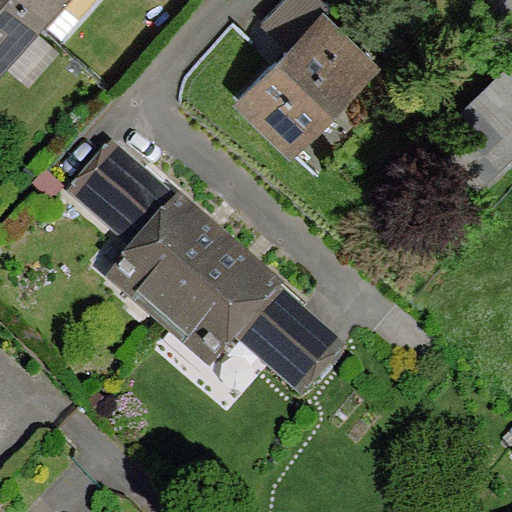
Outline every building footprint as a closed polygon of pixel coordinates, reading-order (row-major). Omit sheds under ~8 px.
[(0,0),(0,65),(38,22),(13,0),(0,0)] [(13,0),(38,22),(57,0),(13,0)] [(322,14),(243,100),(296,151),(378,66),(322,14)] [(511,66),(511,67),(469,108),(511,151),(511,66)] [(178,209),(114,152),(84,187),(77,196),(140,252),(178,209)] [(227,252),(178,209),(140,252),(119,277),(169,320),(227,252)] [(276,294),(227,252),(169,320),(218,362),(239,337),(276,294)] [(341,350),(276,294),(239,337),(304,393),(341,350)]
